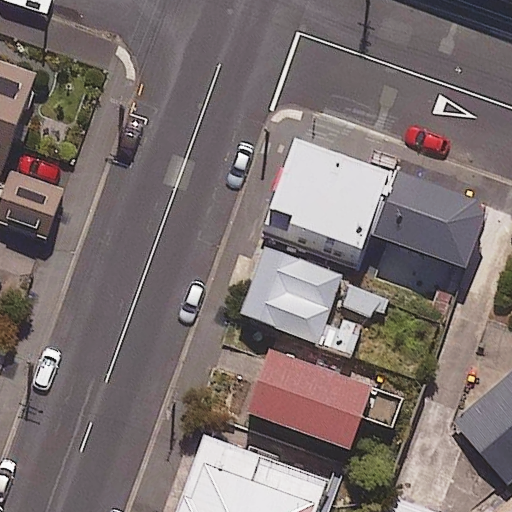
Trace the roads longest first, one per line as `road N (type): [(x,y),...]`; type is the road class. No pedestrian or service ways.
road 1 (tertiary): [(263,0),(76,511)]
road 2 (residential): [(511,92),(263,0)]
